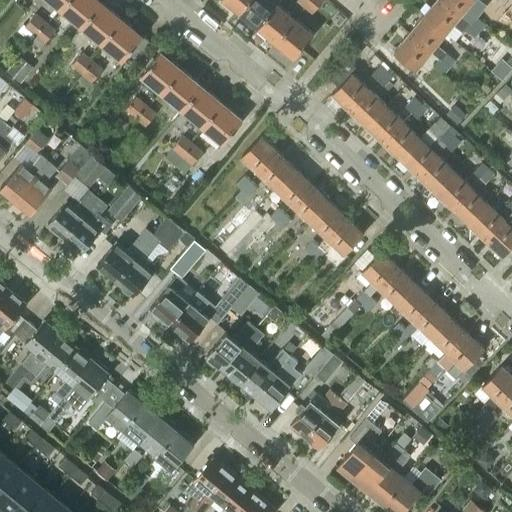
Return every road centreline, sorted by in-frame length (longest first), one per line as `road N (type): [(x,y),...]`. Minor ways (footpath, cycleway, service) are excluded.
road 1 (residential): [(511,319),(285,101),(163,0)]
road 2 (residential): [(332,511),(0,234)]
